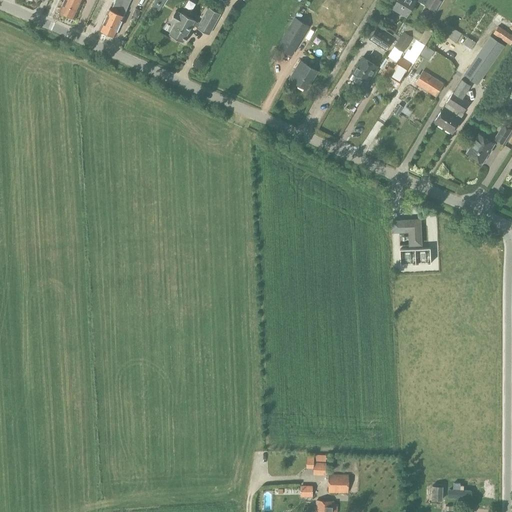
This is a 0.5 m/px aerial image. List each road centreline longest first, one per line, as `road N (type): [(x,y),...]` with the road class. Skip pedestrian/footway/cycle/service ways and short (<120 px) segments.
road 1 (unclassified): [(510,229),(0,4)]
road 2 (unclassified): [(510,229),(507,511)]
